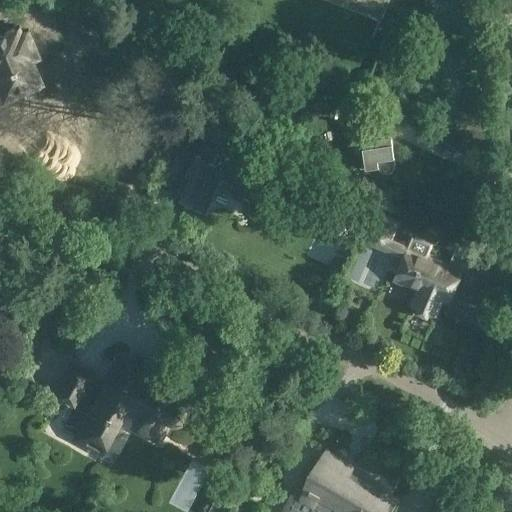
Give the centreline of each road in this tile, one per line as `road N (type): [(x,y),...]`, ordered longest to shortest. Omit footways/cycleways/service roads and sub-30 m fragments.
road 1 (residential): [(509,430),(0,186)]
road 2 (residential): [(511,172),(493,0)]
